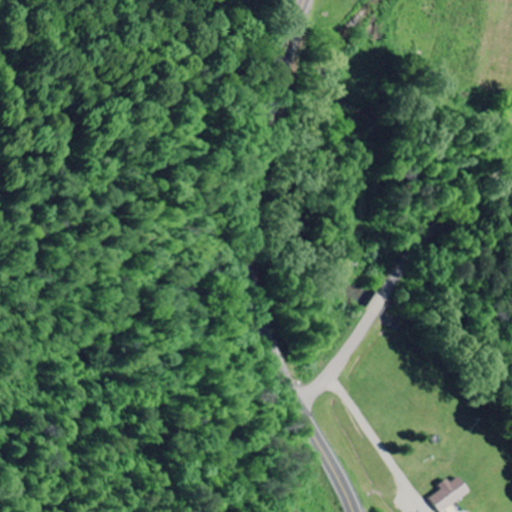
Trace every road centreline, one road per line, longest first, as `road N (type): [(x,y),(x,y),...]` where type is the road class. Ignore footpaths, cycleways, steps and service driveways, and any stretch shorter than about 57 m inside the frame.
road 1 (secondary): [(318,404),(291,314),(277,205),(285,64),(306,0)]
road 2 (residential): [(511,215),(459,226),(427,243),(318,404)]
